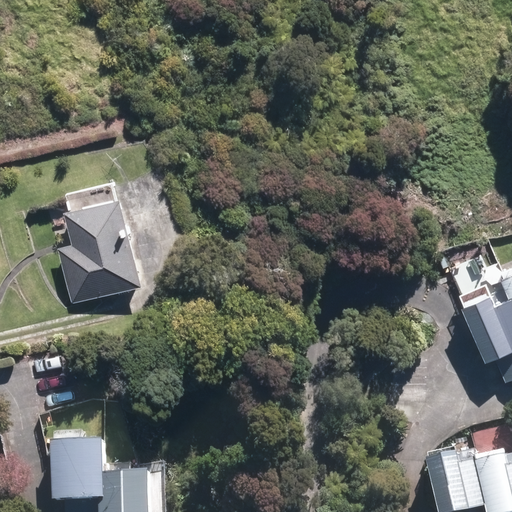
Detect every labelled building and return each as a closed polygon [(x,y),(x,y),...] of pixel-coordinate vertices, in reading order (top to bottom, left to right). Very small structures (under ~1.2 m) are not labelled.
[(136,81),(110,90),(120,119),(145,110),(136,81)] [(149,279),(130,200),(76,213),(84,244),(70,247),(81,295),(149,279)] [(439,250),(446,268),(468,260),(461,242),(439,250)] [(511,288),(479,302),(511,378),(511,377),(511,288)] [(114,444),(70,445),(71,511),(166,511),(166,473),(114,474),(114,444)] [(482,453),(439,464),(450,511),(496,511),(484,462),(482,453)] [(511,511),(511,455),(484,462),(496,511),(511,511)]
